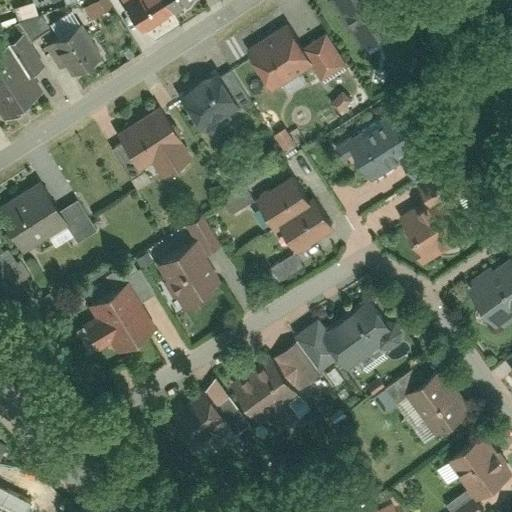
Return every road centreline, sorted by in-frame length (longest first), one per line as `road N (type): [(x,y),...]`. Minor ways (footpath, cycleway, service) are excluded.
road 1 (residential): [(54,451),(359,262),(406,273),(511,420)]
road 2 (residential): [(245,0),(0,160)]
